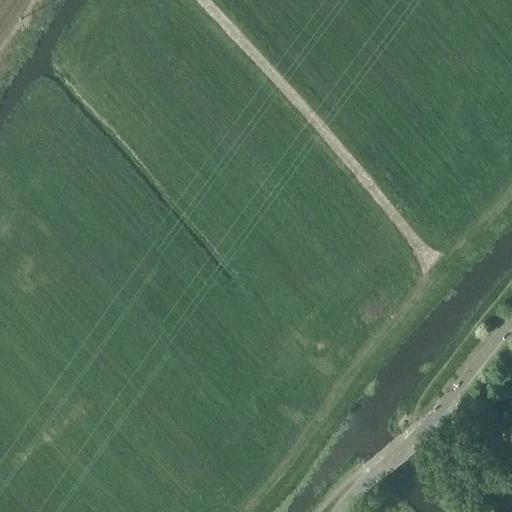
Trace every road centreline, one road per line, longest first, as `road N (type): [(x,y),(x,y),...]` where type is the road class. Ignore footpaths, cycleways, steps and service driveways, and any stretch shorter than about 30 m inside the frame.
road 1 (track): [(437,270),(268,68),(199,0)]
road 2 (track): [(253,511),(437,270)]
